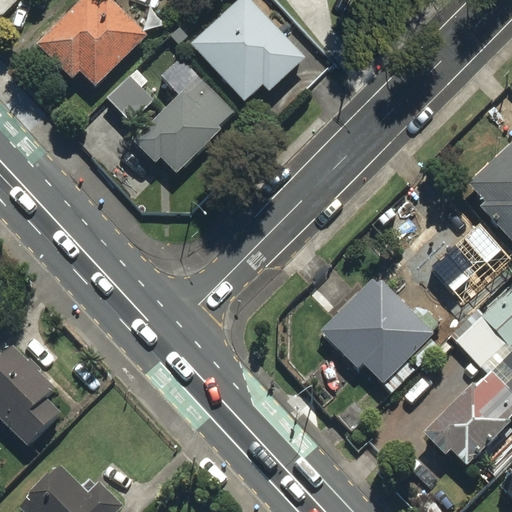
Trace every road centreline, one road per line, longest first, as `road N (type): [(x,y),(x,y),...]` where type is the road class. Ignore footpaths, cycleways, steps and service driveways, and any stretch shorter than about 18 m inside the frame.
road 1 (residential): [(496,0),(158,338)]
road 2 (secondary): [(319,511),(158,338)]
road 3 (secondary): [(158,338),(0,166)]
